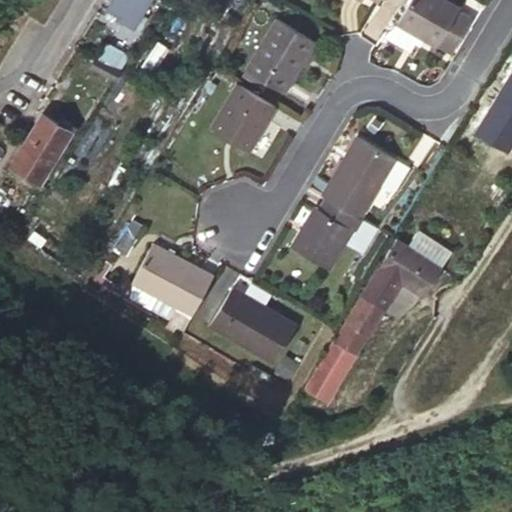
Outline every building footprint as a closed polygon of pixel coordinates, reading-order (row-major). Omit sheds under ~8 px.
[(112,0),(107,7),(124,17),(121,21),(133,29),(150,0),(112,0)] [(409,0),(396,24),(436,47),(436,46),(458,10),(458,8),(444,0),(409,0)] [(458,10),(436,46),(450,55),(472,18),(458,10)] [(315,42),(276,19),(245,70),(284,94),(315,42)] [(97,58),(114,68),(123,52),(107,42),(97,58)] [(276,107),(236,83),(209,128),(248,152),(276,107)] [(488,133),(505,108),(490,98),(472,123),(488,133)] [(39,183),(72,131),(42,113),(10,165),(39,183)] [(355,137),(321,196),(325,198),(360,218),(379,186),(394,159),(355,137)] [(394,159),(379,186),(392,194),(408,167),(394,159)] [(360,218),(325,198),(318,210),(314,207),(291,247),(329,270),(348,238),(353,230),(357,232),(364,221),(360,218)] [(353,230),(348,238),(361,246),(373,226),(364,221),(357,232),(353,230)] [(415,232),(407,245),(440,267),(449,254),(415,232)] [(124,234),(115,249),(126,256),(135,240),(124,234)] [(407,245),(397,238),(378,267),(386,272),(383,277),(391,283),(395,277),(421,295),(440,267),(407,245)] [(181,335),(213,275),(153,243),(131,284),(157,298),(177,308),(167,327),(181,335)] [(368,336),(385,309),(378,305),(386,291),(391,283),(383,277),(386,272),(378,267),(369,281),(333,340),(356,354),(367,335),(368,336)] [(157,298),(131,284),(129,299),(151,311),(157,298)] [(297,325),(232,286),(208,326),(273,365),(297,325)]
